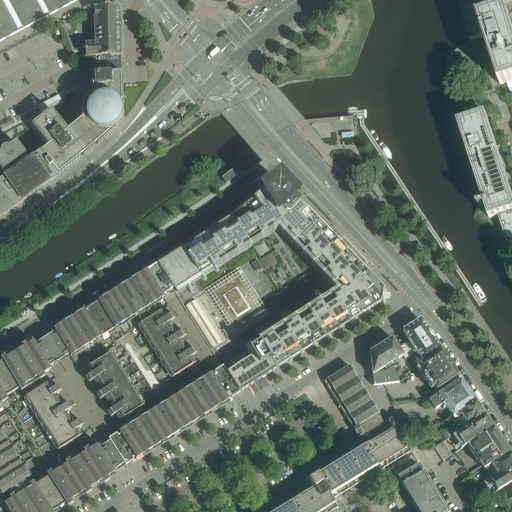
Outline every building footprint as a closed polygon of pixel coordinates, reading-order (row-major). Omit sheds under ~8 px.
[(34,24),(20,0),(0,0),(0,27),(6,39),(34,24)] [(61,10),(55,0),(20,0),(34,24),(61,10)] [(79,0),(55,0),(61,10),(79,0)] [(503,9),(499,0),(457,0),(470,40),(470,41),(484,37),(500,85),(511,81),(511,26),(506,8),(503,9)] [(120,39),(119,6),(94,7),(95,40),(95,43),(85,44),(86,73),(91,73),(92,73),(120,73),(121,73),(120,39)] [(121,108),(121,107),(122,107),(121,73),(120,73),(92,73),(91,73),(91,81),(90,81),(89,82),(88,82),(87,83),(86,84),(85,84),(84,85),(83,86),(82,86),(81,87),(80,88),(79,89),(78,90),(78,91),(77,92),(76,92),(75,93),(75,94),(74,95),(74,97),(73,98),(73,99),(72,100),(72,101),(71,102),(71,103),(71,104),(70,105),(70,107),(70,108),(70,109),(70,110),(70,111),(70,113),(70,114),(70,115),(70,116),(70,117),(70,119),(70,120),(71,121),(71,122),(71,123),(72,124),(72,125),(67,130),(62,134),(80,157),(82,155),(83,156),(90,150),(112,130),(114,129),(113,128),(114,127),(115,127),(115,126),(116,126),(117,125),(117,124),(118,124),(118,123),(119,122),(120,121),(120,120),(120,119),(121,119),(121,118),(121,117),(121,116),(121,115),(122,114),(122,113),(122,112),(122,111),(121,110),(121,109),(121,108)] [(80,157),(62,134),(67,130),(51,110),(31,125),(47,145),(39,152),(46,161),(48,160),(52,166),(51,167),(57,175),(57,176),(81,158),(80,157)] [(486,113),(466,119),(458,122),(484,202),(482,203),(480,202),(479,202),(478,203),(477,204),(477,206),(478,207),(479,208),(480,208),(482,207),(483,206),(485,205),(489,218),(498,215),(507,244),(511,242),(511,193),(496,145),(492,132),(489,123),(486,113)] [(57,175),(51,167),(52,166),(48,160),(46,161),(39,152),(28,160),(15,142),(8,147),(7,147),(6,147),(5,147),(4,147),(3,147),(2,148),(1,148),(1,149),(1,150),(0,150),(0,151),(0,152),(0,151),(0,152),(0,153),(0,167),(6,176),(0,180),(0,181),(18,205),(33,194),(31,192),(40,185),(42,187),(57,176),(57,175)] [(226,184),(240,174),(243,171),(239,165),(222,178),(226,184)] [(158,264),(157,265),(173,290),(174,291),(175,292),(177,291),(241,391),(241,392),(248,388),(256,383),(266,376),(272,372),(383,302),(384,291),(278,179),(232,217),(183,248),(158,264)] [(18,205),(0,181),(0,216),(1,216),(3,217),(5,216),(6,215),(8,214),(8,212),(12,209),(18,205)] [(223,404),(239,393),(175,292),(174,291),(163,298),(147,271),(141,275),(133,280),(128,283),(122,287),(115,291),(109,295),(91,307),(72,318),(53,330),(69,355),(70,357),(50,370),(49,367),(33,342),(20,350),(14,354),(2,361),(0,362),(0,491),(2,495),(7,503),(5,505),(9,511),(53,511),(59,508),(65,504),(78,496),(84,492),(96,484),(102,480),(149,451),(154,447),(173,436),(191,424),(210,412),(216,409),(223,404)] [(402,354),(431,335),(422,321),(419,320),(392,338),(402,354)] [(441,350),(431,335),(402,354),(403,355),(405,359),(416,352),(423,362),(441,350)] [(403,355),(402,354),(392,338),(370,352),(373,375),(390,363),(403,355)] [(458,376),(449,363),(441,350),(423,362),(419,365),(427,378),(435,391),(458,376)] [(398,383),(390,363),(373,375),(374,386),(398,383)] [(383,421),(349,366),(327,379),(330,384),(327,386),(359,437),(362,435),(368,444),(386,432),(380,423),(383,421)] [(476,402),(460,379),(429,400),(435,410),(444,404),(453,417),(453,418),(476,402)] [(468,426),(484,415),(476,402),(453,418),(453,417),(450,419),(455,427),(433,441),(437,447),(438,447),(444,443),(454,436),(468,427),(468,426)] [(468,445),(493,428),(484,415),(468,426),(468,427),(454,436),(462,449),(467,445),(468,445)] [(368,444),(363,447),(378,471),(411,451),(396,426),(394,427),(386,432),(368,444)] [(474,455),(500,438),(493,428),(468,445),(474,455)] [(509,452),(500,438),(474,455),(481,466),(484,469),(486,468),(486,467),(509,452)] [(437,447),(434,447),(443,461),(452,455),(444,443),(438,447),(437,447)] [(363,447),(318,475),(333,499),(378,471),(363,447)] [(492,478),(511,464),(511,456),(509,452),(486,467),(486,468),(490,473),(484,477),(487,480),(489,479),(488,478),(491,476),(492,478)] [(511,482),(511,464),(492,478),(491,476),(488,478),(489,479),(487,480),(483,483),(491,495),(511,482)] [(444,511),(426,482),(422,475),(416,465),(397,477),(418,511),(511,511),(511,499),(507,503),(511,511),(444,511)] [(314,488),(288,504),(292,511),(330,511),(337,508),(332,499),(333,499),(318,475),(318,474),(308,479),(314,488)] [(463,491),(465,495),(475,488),(473,484),(463,491)] [(475,488),(465,495),(468,499),(468,500),(479,492),(476,487),(475,488)]
